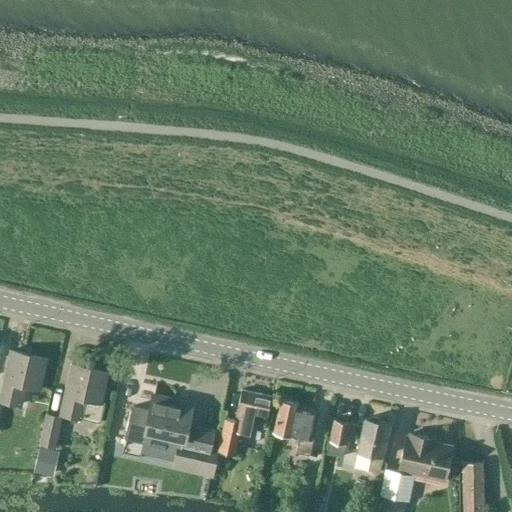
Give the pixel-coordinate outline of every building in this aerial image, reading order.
[(39,388),(46,358),(11,350),(0,399),(21,404),(25,385),(39,388)] [(101,402),(107,372),(72,364),(61,414),(82,418),(86,399),(101,402)] [(265,422),(271,396),(242,390),(235,419),(233,429),(240,431),(249,433),(252,419),(265,422)] [(212,477),(212,473),(216,453),(208,451),(212,431),(187,425),(191,407),(153,399),(150,411),(132,407),(126,438),(145,442),(147,430),(173,436),(170,448),(177,449),(171,468),(212,477)] [(299,438),(297,451),(310,454),(314,433),(311,432),(315,410),(297,406),(298,402),(281,399),(273,432),(299,438)] [(54,445),(61,418),(47,415),(41,442),(54,445)] [(235,419),(226,417),(218,451),(235,455),(240,431),(233,429),(235,419)] [(365,418),(358,451),(354,467),(368,469),(379,472),(383,456),(382,455),(389,423),(365,418)] [(334,419),(329,441),(327,455),(343,458),(345,445),(350,422),(334,419)] [(399,469),(401,470),(444,479),(452,446),(435,442),(435,439),(409,433),(409,436),(406,436),(399,469)] [(483,511),(483,462),(462,462),(462,511),(483,511)] [(401,470),(399,469),(398,471),(388,469),(378,511),(399,511),(402,501),(395,499),(401,470)]
